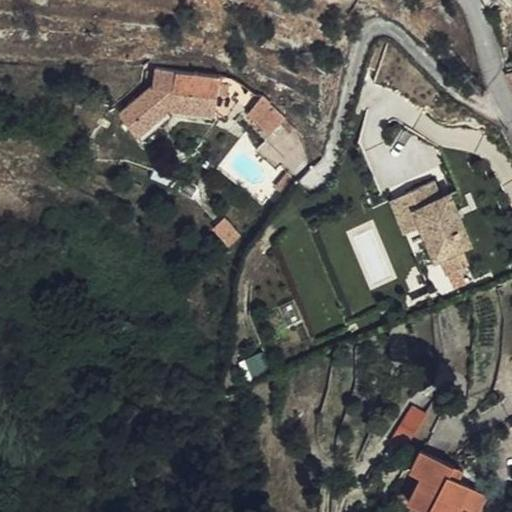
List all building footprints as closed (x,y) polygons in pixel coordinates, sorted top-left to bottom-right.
[(214,118),(215,111),(216,99),(177,94),(178,76),(158,72),(156,90),(149,89),(120,112),(139,136),(168,113),(214,120),(214,118)] [(216,99),(219,82),(178,76),(177,94),(216,99)] [(215,111),(214,118),(226,127),(239,109),(224,98),(215,111)] [(247,120),(269,140),(283,124),(260,104),(247,120)] [(282,191),(292,178),(285,174),(274,185),(282,191)] [(439,201),(433,185),(391,202),(404,234),(418,229),(433,265),(441,262),(447,276),(469,267),(463,253),(472,250),(450,196),(439,201)] [(240,237),(226,221),(214,231),(229,247),(240,237)] [(443,477),(429,468),(416,493),(429,501),(443,477)] [(483,511),(467,501),(458,496),(463,488),(443,477),(429,501),(422,511),(483,511)] [(463,488),(458,496),(467,501),(471,493),(463,488)]
